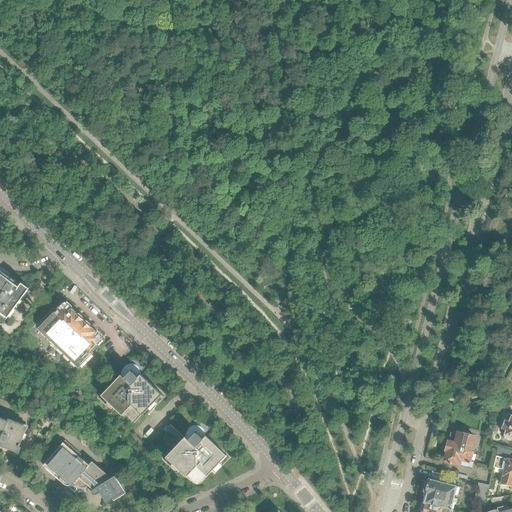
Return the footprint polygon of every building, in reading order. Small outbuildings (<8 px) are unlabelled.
[(30,291),(10,277),(0,269),(0,314),(6,319),(8,317),(10,319),(30,291)] [(135,297),(130,291),(125,295),(131,301),(135,297)] [(103,337),(96,331),(90,326),(91,324),(87,320),(85,321),(83,318),(83,316),(80,313),(78,313),(65,301),(39,328),(79,367),(93,352),(91,350),(103,337)] [(159,393),(140,375),(138,377),(132,371),(132,372),(131,371),(130,372),(130,371),(124,377),(122,375),(104,395),(116,406),(114,408),(122,415),(132,405),(142,415),(149,407),(147,405),(159,393)] [(507,399),(497,393),(496,393),(493,398),(504,404),(507,399)] [(511,416),(507,415),(502,429),(506,431),(504,436),(505,436),(505,438),(510,439),(510,438),(511,439),(511,438),(511,437),(511,416)] [(0,441),(3,435),(9,421),(8,421),(0,417),(0,441)] [(3,435),(0,441),(0,444),(4,446),(3,446),(4,447),(17,452),(19,447),(20,447),(27,428),(20,425),(21,423),(9,418),(8,421),(9,421),(3,435)] [(470,450),(473,436),(470,436),(471,434),(461,431),(461,433),(457,432),(457,433),(453,432),(451,433),(449,440),(448,441),(446,442),(444,448),(446,450),(446,451),(447,451),(446,452),(445,453),(444,457),(445,459),(444,461),(446,462),(446,463),(452,465),(453,464),(459,465),(459,464),(472,468),(473,462),(470,462),(473,450),(470,450)] [(224,455),(205,437),(203,439),(197,433),(196,432),(194,433),(189,439),(187,437),(168,456),(181,468),(179,469),(186,477),(196,466),(207,476),(214,469),(212,467),(224,455)] [(93,489),(107,481),(63,442),(43,465),(64,484),(66,485),(68,485),(70,485),(72,484),(74,483),(76,485),(79,481),(78,480),(80,478),(93,489)] [(511,459),(508,459),(510,451),(498,448),(494,467),(503,469),(500,484),(511,486),(511,459)] [(107,481),(93,489),(90,491),(91,492),(92,493),(93,493),(93,494),(94,494),(95,494),(96,494),(97,494),(98,494),(100,492),(104,499),(111,495),(114,500),(126,493),(116,475),(107,481)] [(425,502),(451,508),(452,501),(457,502),(458,499),(453,498),(456,486),(430,479),(430,481),(427,483),(426,489),(427,492),(426,494),(427,494),(425,502)] [(485,500),(490,486),(478,483),(474,501),(485,500)] [(449,511),(451,508),(425,502),(422,502),(420,510),(422,511),(421,511),(449,511)]
